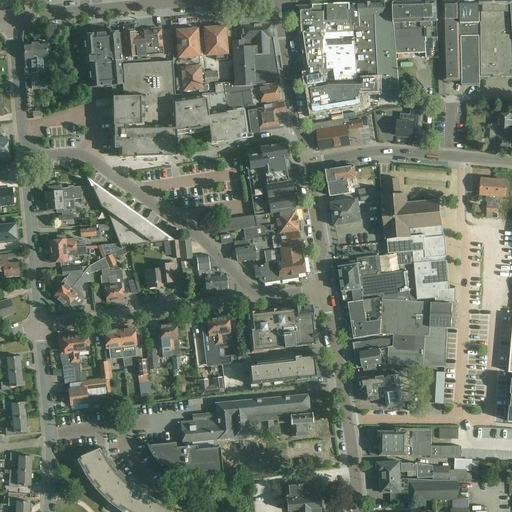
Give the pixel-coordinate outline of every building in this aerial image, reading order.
[(478,35),(479,0),(475,0),(460,1),(461,38),(478,38),(478,35)] [(511,27),(510,0),(479,0),(478,35),(478,38),(479,40),(479,77),(511,76),(511,27)] [(426,52),(424,1),(393,2),(397,53),(426,52)] [(435,43),(435,37),(437,37),(436,1),(424,1),(426,52),(426,58),(431,58),(431,52),(433,52),(432,43),(435,43)] [(461,68),(461,38),(460,1),(442,1),(444,82),(462,81),(461,68)] [(359,2),(353,3),(354,36),(376,35),(375,13),(377,14),(377,3),(377,2),(359,2)] [(397,53),(393,2),(377,3),(377,14),(375,13),(376,35),(380,102),(401,100),(397,53)] [(311,69),(307,69),(308,76),(309,86),(312,85),(313,89),(311,89),(315,116),(351,110),(348,90),(367,87),(367,83),(379,81),(376,35),(354,36),(353,3),(331,4),(313,5),(313,23),(313,27),(314,37),(316,52),(317,60),(309,60),(311,69)] [(313,5),(296,5),(298,37),(302,37),(314,37),(313,27),(313,23),(313,5)] [(206,28),(204,28),(206,54),(226,53),(224,26),(224,24),(205,26),(206,28)] [(234,86),(275,83),(276,83),(271,50),(271,38),(271,26),(269,24),(241,25),(242,40),(232,41),(234,81),(234,86)] [(179,28),(179,30),(176,31),(177,46),(176,46),(176,58),(174,58),(175,64),(176,64),(176,79),(174,79),(175,92),(196,91),(197,93),(204,93),(204,94),(213,93),(212,84),(214,84),(216,84),(215,72),(203,73),(203,70),(201,70),(201,65),(199,65),(196,29),(193,29),(193,27),(179,28)] [(138,56),(139,56),(162,54),(162,47),(160,30),(152,31),(152,28),(146,29),(146,31),(138,32),(138,36),(134,36),(135,49),(140,49),(140,53),(138,53),(138,56)] [(123,31),(123,33),(122,33),(125,64),(137,63),(140,63),(139,56),(138,56),(138,53),(140,53),(140,49),(135,49),(134,36),(134,32),(132,32),(132,30),(123,31)] [(122,64),(121,33),(117,33),(117,32),(83,35),(85,55),(88,55),(88,57),(85,57),(86,63),(88,63),(90,87),(122,84),(122,83),(123,83),(122,64)] [(314,37),(302,37),(304,54),(305,60),(309,60),(317,60),(316,52),(314,37)] [(461,68),(462,81),(462,86),(480,86),(479,77),(479,40),(478,38),(461,38),(461,68)] [(47,58),(46,42),(23,44),(24,60),(25,60),(26,69),(31,68),(31,72),(43,71),(42,58),(47,58)] [(216,84),(214,84),(214,94),(175,96),(175,92),(174,79),(173,62),(122,64),(123,83),(122,83),(122,84),(123,97),(112,97),(114,149),(118,148),(118,159),(163,157),(177,156),(176,135),(188,134),(189,134),(201,132),(209,130),(211,143),(231,140),(231,141),(253,138),(252,133),(249,111),(228,114),(226,99),(224,84),(216,84)] [(228,114),(249,111),(263,109),(263,106),(279,103),(278,102),(275,83),(234,86),(234,81),(223,82),(224,84),(226,99),(228,114)] [(367,87),(348,90),(351,110),(362,109),(360,96),(378,93),(378,89),(379,88),(379,81),(367,83),(367,87)] [(282,129),(280,114),(283,114),(281,102),(278,102),(279,103),(263,106),(263,109),(249,111),(252,133),(282,129)] [(414,119),(419,119),(420,111),(410,111),(410,117),(406,117),(404,119),(404,122),(398,121),(398,122),(394,123),(394,129),(397,130),(397,136),(413,137),(414,122),(413,122),(414,119)] [(511,113),(497,113),(496,138),(507,138),(508,133),(511,133),(511,113)] [(349,127),(348,122),(348,119),(338,120),(329,122),(316,124),(320,151),(350,146),(347,127),(349,127)] [(348,122),(349,127),(350,130),(363,128),(362,120),(348,122)] [(511,138),(507,138),(496,138),(495,138),(494,152),(511,152),(511,138)] [(244,150),(248,176),(288,170),(289,170),(287,158),(288,158),(286,144),(244,150)] [(355,166),(355,165),(326,169),(328,182),(353,179),(364,177),(362,165),(355,166)] [(290,181),(288,170),(248,176),(249,187),(290,181)] [(353,179),(328,182),(330,196),(355,192),(353,179)] [(385,253),(399,252),(413,251),(414,263),(442,261),(441,256),(446,256),(447,256),(445,235),(442,236),(441,225),(442,225),(439,200),(432,200),(430,200),(430,201),(424,201),(424,200),(423,201),(423,202),(417,202),(417,201),(415,201),(415,202),(409,203),(409,201),(407,201),(407,194),(404,194),(404,191),(401,191),(400,179),(387,180),(389,193),(386,193),(386,196),(383,196),(384,203),(382,203),(383,206),(384,206),(386,227),(384,227),(385,229),(386,229),(387,238),(388,238),(388,241),(384,241),(385,253)] [(493,205),(494,195),(494,180),(482,179),(480,194),(487,195),(486,201),(488,201),(486,217),(492,218),(493,205)] [(507,181),(494,180),(494,195),(506,196),(507,181)] [(167,238),(167,237),(89,181),(101,207),(107,211),(121,249),(130,245),(171,240),(170,239),(167,240),(166,238),(167,238)] [(249,187),(253,215),(253,216),(294,211),(293,208),(295,208),(291,181),(290,181),(249,187)] [(44,193),(45,202),(73,199),(73,200),(81,199),(80,193),(92,192),(88,185),(61,188),(61,185),(48,187),(49,193),(44,193)] [(11,188),(0,188),(0,205),(12,205),(11,188)] [(378,191),(360,194),(361,201),(379,197),(378,191)] [(97,202),(92,192),(80,193),(81,199),(81,203),(97,202)] [(61,213),(62,216),(75,215),(75,211),(71,211),(71,206),(74,205),(73,200),(73,199),(45,202),(45,210),(56,209),(56,214),(61,213)] [(358,199),(332,203),(335,225),(361,221),(358,199)] [(150,217),(154,210),(143,203),(139,209),(150,217)] [(255,227),(296,221),(295,210),(294,211),(253,216),(255,227)] [(75,215),(62,216),(58,217),(59,224),(72,223),(72,217),(75,216),(75,215)] [(255,227),(253,216),(253,215),(247,216),(248,228),(255,227)] [(247,216),(240,217),(241,229),(243,229),(248,228),(247,216)] [(235,230),(241,229),(240,217),(233,218),(235,230)] [(233,218),(226,219),(228,231),(235,230),(233,218)] [(221,232),(228,231),(226,219),(219,220),(221,232)] [(296,233),(298,232),(296,221),(255,227),(248,228),(243,229),(245,240),(245,241),(296,233)] [(14,224),(0,225),(0,242),(1,243),(0,239),(15,238),(14,224)] [(98,231),(95,231),(95,229),(79,230),(80,238),(100,236),(100,231),(98,231)] [(245,240),(241,241),(242,249),(253,247),(254,253),(275,250),(300,246),(300,245),(301,245),(299,232),(298,232),(296,233),(245,241),(245,240)] [(78,239),(75,240),(75,239),(65,239),(65,234),(55,235),(55,240),(48,241),(49,250),(85,247),(84,240),(78,241),(78,239)] [(220,235),(221,244),(232,242),(231,234),(220,235)] [(192,258),(190,239),(178,240),(181,259),(192,258)] [(178,245),(178,241),(163,243),(165,255),(171,254),(172,259),(180,258),(178,245)] [(121,249),(119,244),(102,246),(106,255),(121,249)] [(300,246),(275,250),(254,253),(255,259),(256,259),(256,261),(265,260),(266,264),(302,259),(300,246)] [(85,247),(49,250),(49,258),(53,258),(53,263),(67,262),(67,257),(86,255),(85,247)] [(255,259),(254,253),(253,247),(242,249),(235,249),(237,262),(255,259)] [(413,251),(399,252),(400,264),(414,263),(413,251)] [(112,254),(104,258),(108,267),(109,268),(117,265),(112,254)] [(0,271),(3,272),(4,278),(19,277),(17,262),(6,263),(6,256),(0,256),(0,271)] [(209,270),(207,256),(197,257),(198,266),(203,266),(204,271),(209,270)] [(344,301),(378,296),(378,298),(382,297),(383,300),(391,300),(411,301),(407,270),(372,275),(371,269),(372,269),(370,256),(357,258),(357,259),(358,259),(358,260),(341,263),(341,267),(339,267),(344,301)] [(435,301),(435,302),(456,302),(456,286),(455,286),(455,288),(450,288),(447,260),(446,256),(441,256),(442,261),(414,263),(418,301),(435,301)] [(103,259),(89,267),(90,274),(101,270),(108,267),(104,258),(103,259)] [(304,273),(302,259),(266,264),(253,265),(255,277),(263,283),(298,278),(297,274),(304,273)] [(173,263),(159,265),(159,269),(145,271),(147,287),(161,286),(161,283),(175,281),(173,263)] [(53,297),(59,303),(89,267),(62,269),(63,276),(72,275),(72,277),(70,278),(69,280),(66,277),(57,288),(59,290),(53,297)] [(90,274),(89,267),(59,303),(66,308),(69,305),(72,307),(72,306),(80,305),(83,302),(81,286),(86,281),(91,280),(90,274)] [(214,270),(216,291),(227,289),(228,289),(227,289),(226,274),(221,275),(220,269),(214,270)] [(110,271),(111,275),(111,276),(115,302),(123,301),(122,291),(124,291),(123,284),(121,270),(110,271)] [(214,270),(209,270),(204,271),(204,277),(202,278),(204,292),(216,291),(214,270)] [(133,286),(131,273),(124,275),(127,287),(133,286)] [(111,276),(111,275),(100,276),(103,295),(105,295),(106,303),(115,302),(111,276)] [(432,302),(411,301),(391,300),(383,300),(382,297),(378,298),(348,303),(354,339),(383,335),(394,335),(394,339),(393,346),(396,366),(445,367),(447,328),(431,327),(432,302)] [(8,299),(0,302),(0,316),(13,313),(8,299)] [(452,328),(453,303),(448,303),(432,302),(431,327),(447,328),(452,328)] [(255,313),(246,314),(248,332),(251,352),(284,348),(315,345),(316,345),(316,342),(315,330),(313,322),(312,306),(290,309),(277,311),(268,312),(255,313)] [(228,316),(223,317),(215,318),(219,349),(222,348),(222,344),(227,344),(226,335),(230,334),(228,316)] [(219,349),(215,318),(206,319),(207,328),(202,328),(203,336),(207,336),(209,351),(206,351),(208,366),(220,364),(218,349),(219,349)] [(179,355),(179,350),(178,340),(181,340),(180,327),(176,328),(176,323),(167,324),(171,356),(179,355)] [(171,356),(167,324),(159,325),(159,328),(156,329),(157,342),(161,342),(162,358),(168,357),(169,362),(172,362),(171,356)] [(119,330),(123,358),(136,356),(135,345),(137,345),(135,328),(131,328),(119,330)] [(119,330),(104,331),(106,349),(109,349),(110,359),(123,358),(119,330)] [(87,334),(71,336),(74,363),(79,362),(78,352),(89,351),(87,334)] [(74,363),(71,336),(57,337),(59,355),(60,355),(61,359),(63,359),(63,365),(62,365),(64,384),(77,383),(75,374),(74,363)] [(353,344),(354,352),(380,348),(393,346),(394,339),(384,339),(353,344)] [(363,368),(364,371),(388,368),(388,366),(396,366),(393,346),(380,348),(354,352),(357,368),(362,367),(362,368),(363,368)] [(146,350),(149,370),(158,369),(156,348),(146,350)] [(318,380),(315,355),(313,356),(249,364),(251,387),(318,380)] [(20,356),(6,358),(6,356),(0,356),(0,364),(7,364),(8,372),(21,371),(20,356)] [(181,369),(180,357),(172,357),(173,370),(181,369)] [(136,360),(138,376),(148,375),(146,359),(136,360)] [(109,362),(98,363),(100,379),(111,378),(109,362)] [(471,381),(485,382),(485,371),(471,370),(471,381)] [(22,386),(21,371),(8,372),(9,382),(1,383),(1,391),(9,390),(9,387),(22,386)] [(444,404),(445,373),(429,372),(428,403),(444,404)] [(77,383),(87,382),(86,373),(75,374),(77,383)] [(389,375),(375,377),(375,376),(360,378),(361,390),(362,389),(364,401),(366,401),(387,398),(389,406),(388,407),(405,407),(405,406),(403,395),(400,374),(389,376),(389,375)] [(207,377),(198,379),(200,394),(223,391),(221,378),(213,379),(213,383),(208,384),(207,377)] [(89,389),(106,387),(105,380),(89,381),(89,389)] [(87,408),(85,390),(69,392),(71,410),(87,408)] [(265,399),(265,400),(269,434),(274,433),(273,422),(277,422),(277,419),(311,416),(311,415),(309,415),(308,396),(265,399)] [(156,462),(162,467),(162,466),(161,465),(163,463),(169,468),(176,472),(183,475),(189,476),(194,477),(194,476),(193,476),(193,474),(198,475),(202,475),(210,475),(216,475),(224,475),(224,474),(222,474),(220,447),(214,448),(213,440),(256,436),(255,423),(262,423),(263,434),(269,434),(265,400),(215,406),(216,413),(193,415),(193,421),(181,423),(181,431),(180,431),(181,437),(182,437),(182,443),(183,443),(184,447),(176,448),(175,443),(150,445),(150,446),(148,446),(147,444),(146,445),(149,451),(153,457),(156,462)] [(12,418),(25,417),(24,402),(11,403),(11,402),(3,402),(3,410),(11,410),(12,418)] [(312,424),(311,416),(277,419),(277,422),(278,425),(287,424),(291,421),(292,439),(312,437),(310,424),(312,424)] [(25,417),(12,418),(13,428),(5,429),(6,436),(14,436),(14,433),(27,432),(25,417)] [(461,447),(431,446),(432,429),(401,429),(401,428),(395,428),(395,429),(386,429),(386,432),(379,431),(378,440),(380,440),(379,456),(409,457),(409,456),(431,456),(431,458),(461,458),(461,447)] [(439,439),(458,440),(458,429),(439,429),(439,439)] [(174,511),(173,511),(161,506),(150,500),(146,498),(148,494),(149,491),(147,488),(145,486),(141,487),(139,489),(135,486),(132,489),(125,484),(115,474),(106,462),(99,449),(80,457),(81,459),(78,460),(82,468),(85,466),(88,473),(85,474),(87,477),(92,483),(94,481),(98,487),(96,489),(98,491),(104,497),(106,495),(111,499),(109,502),(111,504),(118,508),(120,506),(123,508),(125,510),(124,511),(174,511)] [(32,457),(18,457),(18,453),(10,453),(10,461),(18,461),(18,471),(31,472),(32,457)] [(374,473),(380,473),(400,473),(400,472),(408,472),(408,476),(417,476),(417,478),(433,478),(433,480),(440,481),(458,481),(478,480),(478,475),(472,475),(472,473),(466,473),(467,471),(472,472),(471,470),(478,471),(479,462),(472,461),(472,460),(455,459),(454,470),(450,470),(450,467),(432,467),(432,466),(416,464),(402,464),(402,463),(377,463),(377,462),(374,462),(374,473)] [(30,487),(31,472),(18,471),(17,480),(9,480),(9,488),(17,488),(17,486),(30,487)] [(440,481),(433,480),(424,480),(406,479),(402,479),(400,479),(388,479),(380,479),(380,494),(390,494),(391,502),(452,500),(459,499),(458,481),(440,481)] [(317,484),(288,487),(289,496),(285,496),(286,502),(318,499),(317,484)] [(29,511),(30,503),(16,502),(16,499),(8,499),(7,507),(16,507),(15,511),(29,511)] [(319,511),(318,499),(286,502),(287,511),(298,511),(319,511)] [(469,499),(459,499),(452,500),(452,509),(451,509),(450,511),(468,511),(469,508),(469,499)]
